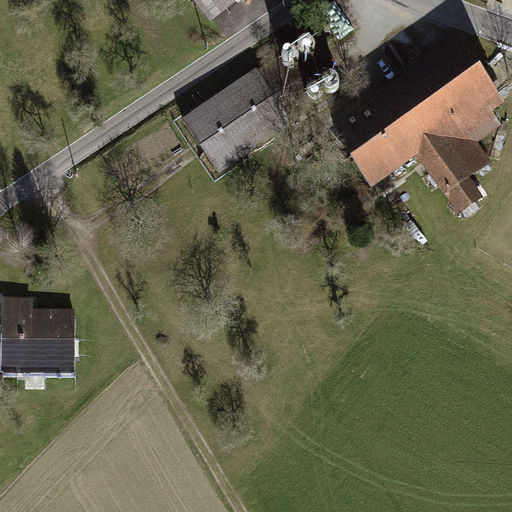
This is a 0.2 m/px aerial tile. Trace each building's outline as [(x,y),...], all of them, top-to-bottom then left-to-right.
[(194,0),(213,24),(245,0),(194,0)] [(459,46),(333,137),(374,193),(420,160),(461,218),(484,201),(469,180),(491,165),(476,144),(499,128),(490,114),(502,105),(459,46)] [(258,72),(185,121),(222,176),(295,127),(258,72)] [(364,192),(351,201),(360,215),(374,205),(364,192)] [(5,303),(5,374),(75,374),(74,315),(33,315),(33,303),(5,303)]
